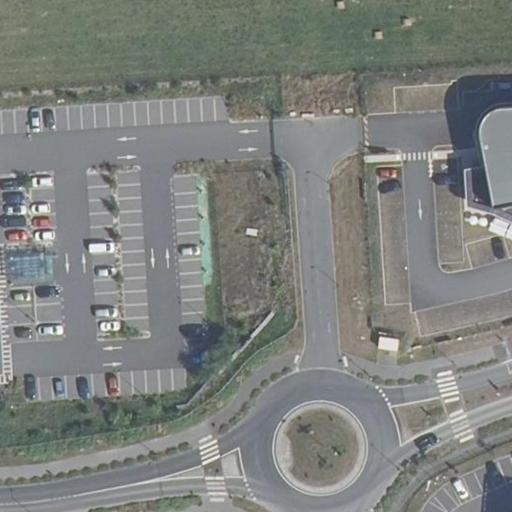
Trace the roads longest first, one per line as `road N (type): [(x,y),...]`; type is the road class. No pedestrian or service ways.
road 1 (tertiary): [(264,420),(209,453),(122,486)]
road 2 (tertiary): [(122,486),(278,492)]
road 3 (tertiary): [(511,371),(448,388),(358,397)]
road 4 (tertiary): [(377,470),(511,405)]
road 5 (tertiary): [(122,486),(0,504)]
